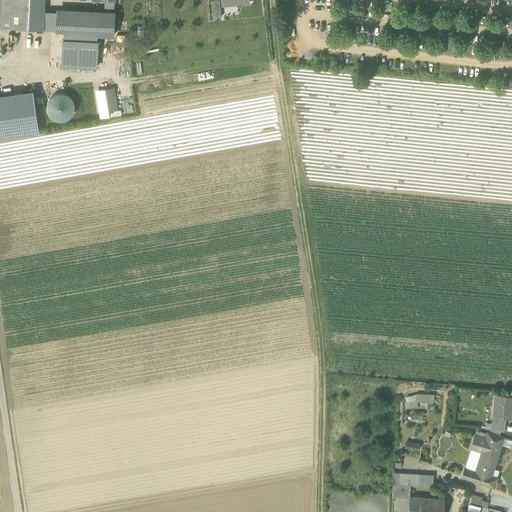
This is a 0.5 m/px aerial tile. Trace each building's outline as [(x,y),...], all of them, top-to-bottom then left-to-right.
[(0,0),(0,27),(30,29),(30,0),(0,0)] [(44,0),(30,0),(30,29),(44,29),(44,12),(44,0)] [(114,12),(114,0),(104,0),(104,12),(114,12)] [(215,0),(211,0),(213,18),(221,17),(219,0),(215,0)] [(64,30),(63,40),(97,42),(97,34),(114,35),(115,12),(114,12),(104,12),(98,11),(98,14),(56,12),(56,13),(56,30),(64,30)] [(44,29),(56,30),(56,13),(44,12),(44,29)] [(96,67),(97,42),(63,40),(62,65),(96,67)] [(113,89),(97,91),(100,111),(109,110),(116,109),(113,89)] [(32,91),(0,95),(0,136),(39,131),(32,91)] [(47,103),(46,109),(48,113),(51,118),(56,120),(61,121),(66,120),(70,117),(73,113),(75,108),(74,103),(72,98),(68,94),(63,93),(57,93),(53,95),(49,99),(47,103)] [(406,406),(417,406),(417,401),(433,401),(433,394),(406,393),(406,406)] [(506,416),(511,417),(511,396),(495,394),(492,415),(506,416)] [(491,429),(504,431),(506,416),(492,415),(491,429)] [(471,447),(482,451),(482,450),(497,455),(500,445),(501,443),(498,442),(499,436),(487,433),(485,438),(475,435),(471,447)] [(511,439),(500,436),(499,436),(498,442),(501,443),(500,445),(510,448),(511,441),(511,439)] [(405,441),(404,448),(419,450),(420,443),(405,441)] [(471,447),(464,468),(475,471),(482,451),(471,447)] [(498,455),(497,455),(482,450),(482,451),(475,471),(464,468),(462,476),(494,487),(497,478),(491,476),(490,475),(492,468),(493,469),(498,455)] [(393,458),(393,467),(401,468),(401,459),(393,458)] [(499,470),(493,469),(491,476),(497,478),(499,470)] [(410,485),(433,487),(433,475),(393,472),(392,484),(410,485)] [(392,497),(409,498),(410,485),(392,484),(392,497)] [(469,503),(479,505),(481,500),(482,497),(471,494),(469,503)] [(410,511),(441,511),(442,505),(435,504),(436,499),(412,497),(410,511)] [(479,511),(481,506),(479,505),(469,503),(467,509),(479,511)]
